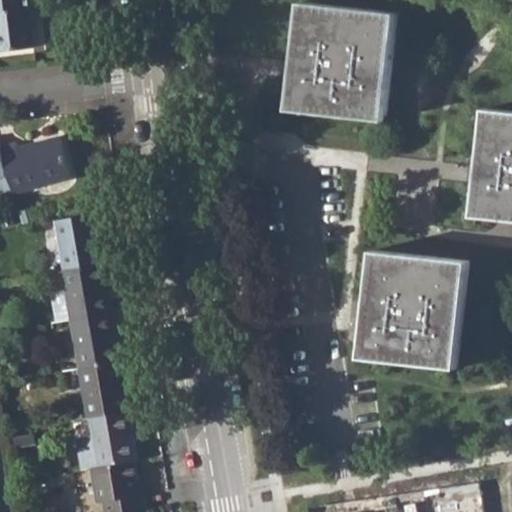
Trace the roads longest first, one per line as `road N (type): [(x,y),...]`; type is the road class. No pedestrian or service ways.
road 1 (residential): [(174,157),(296,170),(340,434)]
road 2 (tertiary): [(174,157),(232,511)]
road 3 (residential): [(162,84),(0,101)]
